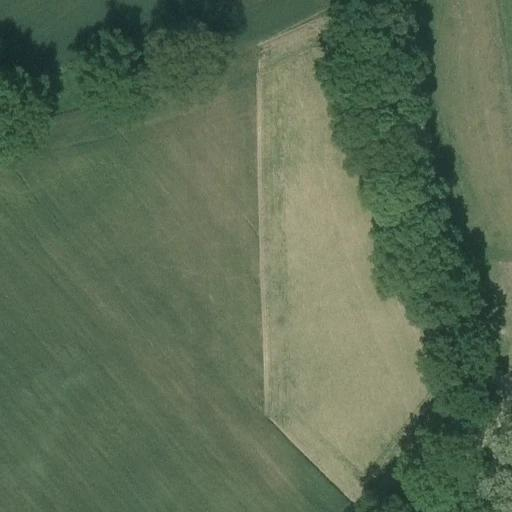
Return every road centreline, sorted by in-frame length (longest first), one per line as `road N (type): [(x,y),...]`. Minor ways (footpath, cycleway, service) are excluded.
road 1 (track): [(507,404),(440,213),(412,104),(399,0)]
road 2 (track): [(422,511),(507,404)]
